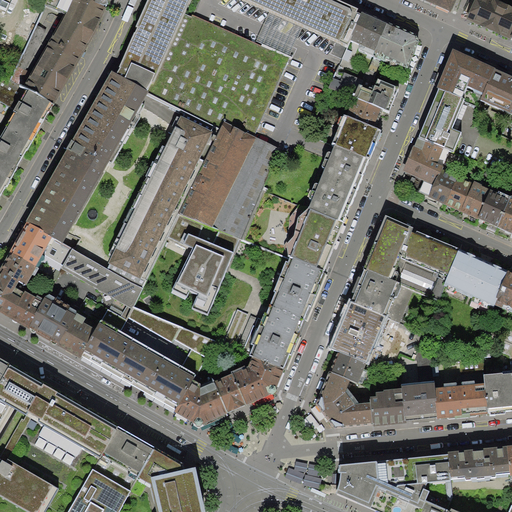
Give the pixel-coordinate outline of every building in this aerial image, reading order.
[(99,22),(104,11),(98,9),(78,0),(47,0),(9,82),(51,106),(52,107),(65,84),(85,48),(93,35),(99,22)] [(78,0),(98,9),(100,6),(102,7),(105,0),(78,0)] [(148,0),(135,31),(136,31),(134,37),(133,37),(124,59),(118,71),(119,71),(115,78),(145,96),(147,97),(184,16),(186,10),(190,0),(148,0)] [(184,16),(147,97),(183,114),(220,132),(178,217),(202,226),(218,233),(241,242),(276,156),(251,144),(288,60),(290,61),(291,59),(288,58),(301,29),(346,49),(349,43),(361,15),(357,13),(336,4),(327,0),(236,0),(268,14),(255,43),(261,46),(259,50),(184,16)] [(419,0),(448,13),(454,0),(419,0)] [(470,21),(471,23),(508,40),(511,41),(511,37),(511,0),(495,0),(494,2),(493,2),(492,2),(491,2),(491,3),(490,3),(483,0),(477,0),(476,2),(477,2),(471,15),(470,15),(469,18),(470,21)] [(375,54),(386,26),(373,20),(361,15),(349,43),(375,54)] [(391,28),(386,26),(375,54),(368,71),(376,74),(380,65),(378,65),(379,62),(383,64),(384,61),(406,71),(417,45),(415,42),(414,39),(391,28)] [(453,56),(438,92),(456,100),(461,89),(462,89),(464,87),(483,95),(493,74),(483,70),(453,56)] [(368,71),(366,71),(361,84),(353,100),(354,101),(381,112),(388,115),(392,104),(397,91),(373,81),(376,74),(368,71)] [(353,100),(361,84),(335,73),(328,90),(353,100)] [(493,74),(483,95),(482,99),(489,102),(488,106),(501,112),(503,109),(511,112),(511,109),(511,82),(501,78),(493,74)] [(12,115),(13,115),(5,130),(30,144),(40,126),(51,106),(9,82),(0,77),(0,103),(14,111),(12,115)] [(27,226),(60,245),(131,119),(145,96),(115,78),(112,77),(73,145),(70,144),(67,149),(65,152),(68,154),(27,226)] [(438,92),(418,140),(441,150),(452,155),(460,136),(455,134),(451,132),(463,103),(456,100),(438,92)] [(375,125),(381,112),(354,101),(346,120),(373,132),(375,125)] [(178,217),(220,132),(183,114),(173,135),(106,271),(141,291),(142,289),(152,269),(167,239),(178,217)] [(376,133),(373,132),(346,120),(342,130),(339,128),(331,147),(333,148),(368,162),(372,154),(376,144),(373,142),(376,133)] [(30,144),(5,130),(0,138),(0,176),(8,182),(18,165),(30,144)] [(441,150),(418,140),(408,163),(405,172),(424,181),(418,193),(428,198),(441,169),(434,167),(441,150)] [(368,162),(333,148),(320,179),(356,194),(360,185),(362,178),(368,162)] [(444,205),(456,180),(449,177),(451,172),(442,168),(441,169),(428,198),(434,201),(444,205)] [(0,196),(8,182),(0,176),(0,196)] [(349,209),(349,210),(356,194),(320,179),(307,211),(342,225),(347,213),(349,209)] [(460,213),(472,187),(456,180),(444,205),(451,208),(460,213)] [(480,189),(480,188),(473,185),(472,187),(460,213),(467,216),(477,220),(489,194),(480,189)] [(496,229),(508,202),(489,194),(477,220),(484,223),(496,229)] [(511,203),(508,202),(496,229),(501,231),(511,235),(511,203)] [(332,249),(342,225),(307,211),(298,208),(288,232),(297,236),(287,259),(289,260),(288,261),(322,274),(332,249)] [(238,241),(218,233),(211,246),(197,241),(202,226),(178,217),(167,239),(191,251),(176,283),(175,286),(189,293),(188,293),(196,297),(194,304),(195,304),(209,310),(211,307),(227,269),(238,241)] [(444,287),(455,259),(458,252),(449,248),(425,239),(426,238),(418,235),(410,232),(411,231),(384,219),(380,229),(381,229),(371,253),(367,262),(366,262),(362,272),(363,272),(411,292),(437,302),(444,287)] [(55,281),(62,269),(71,252),(59,245),(60,245),(27,226),(16,245),(10,256),(33,269),(41,254),(59,265),(54,273),(43,267),(41,270),(40,269),(38,272),(55,281)] [(62,269),(127,306),(120,319),(125,322),(126,322),(127,319),(132,309),(141,291),(106,271),(71,252),(62,269)] [(499,273),(500,271),(500,269),(495,266),(492,267),(492,268),(479,262),(474,260),(474,259),(473,257),(468,255),(466,256),(463,262),(455,259),(444,287),(492,309),(493,306),(507,275),(506,274),(506,276),(499,273)] [(4,266),(0,273),(24,287),(34,270),(33,269),(10,256),(4,266)] [(250,358),(250,357),(253,359),(282,371),(287,358),(307,310),(322,274),(288,261),(286,265),(285,264),(281,273),(283,274),(269,308),(265,316),(263,315),(261,321),(257,320),(254,328),(252,327),(241,354),(250,358)] [(398,324),(411,292),(363,272),(354,293),(350,304),(389,321),(398,324)] [(0,313),(8,318),(10,319),(24,295),(27,289),(24,287),(0,273),(0,313)] [(511,310),(511,276),(507,275),(493,306),(501,310),(502,306),(511,310)] [(24,295),(10,319),(11,320),(12,322),(14,323),(15,323),(17,324),(29,328),(41,305),(24,295)] [(57,345),(57,344),(58,345),(59,346),(59,345),(74,318),(66,313),(68,310),(53,301),(52,305),(44,300),(41,305),(29,328),(31,329),(30,330),(30,331),(31,331),(31,332),(32,333),(33,333),(34,333),(35,333),(36,333),(37,332),(42,335),(42,336),(43,336),(44,336),(45,337),(45,338),(46,338),(51,340),(51,341),(51,342),(52,343),(52,344),(53,345),(54,345),(55,345),(56,345),(57,345)] [(379,344),(389,321),(350,304),(341,326),(331,351),(338,354),(364,365),(365,365),(375,342),(379,344)] [(163,359),(145,390),(153,395),(152,398),(155,400),(162,404),(164,401),(177,409),(189,386),(214,343),(132,309),(127,319),(142,327),(172,344),(174,341),(190,351),(180,369),(163,359)] [(93,364),(99,368),(101,365),(113,373),(131,341),(118,334),(125,322),(120,319),(107,311),(100,323),(82,355),(90,360),(89,362),(93,364)] [(69,353),(72,355),(73,353),(80,358),(82,355),(100,323),(87,316),(85,319),(76,314),(74,318),(59,345),(66,350),(65,351),(69,353)] [(511,334),(505,331),(496,351),(509,357),(509,364),(511,363),(511,334)] [(131,386),(132,383),(145,390),(163,359),(131,341),(113,373),(120,376),(122,377),(120,380),(131,386)] [(401,395),(404,422),(414,421),(417,421),(418,424),(428,423),(428,420),(436,419),(433,391),(430,357),(417,352),(414,360),(417,361),(419,386),(400,387),(401,395)] [(364,365),(338,354),(331,369),(329,374),(348,381),(356,385),(364,365)] [(251,369),(249,373),(258,381),(275,388),(277,383),(282,371),(253,359),(249,368),(251,369)] [(436,419),(436,420),(451,418),(454,418),(454,420),(469,419),(468,416),(486,415),(482,377),(481,360),(458,362),(461,389),(433,391),(436,419)] [(0,383),(9,368),(0,362),(0,383)] [(0,511),(68,511),(116,429),(76,406),(9,368),(0,383),(0,417),(1,418),(2,418),(8,407),(16,412),(0,440),(0,511)] [(257,401),(269,395),(269,396),(270,396),(272,396),(273,395),(274,395),(274,394),(275,393),(275,392),(274,391),(274,390),(275,388),(258,381),(249,373),(246,371),(237,375),(238,378),(233,380),(244,406),(257,401)] [(348,381),(329,374),(321,394),(316,406),(325,418),(348,401),(343,394),(348,381)] [(501,376),(482,377),(486,415),(501,413),(511,412),(511,389),(511,379),(502,380),(501,376)] [(220,382),(221,385),(214,388),(226,414),(232,412),(244,406),(233,380),(232,377),(220,382)] [(199,392),(199,390),(196,390),(189,386),(177,409),(174,413),(181,417),(191,423),(199,409),(199,392)] [(191,423),(194,424),(194,425),(194,426),(195,427),(196,428),(197,428),(198,428),(199,428),(200,427),(201,426),(201,425),(210,421),(226,414),(214,388),(209,390),(208,388),(199,392),(199,409),(191,423)] [(383,425),(404,423),(404,422),(401,395),(394,396),(394,393),(383,394),(383,400),(369,401),(370,406),(372,426),(383,425)] [(325,418),(333,430),(359,427),(372,426),(370,406),(353,408),(348,401),(325,418)] [(127,495),(129,492),(153,450),(128,436),(116,429),(68,511),(117,511),(126,497),(128,498),(129,496),(127,495)] [(153,450),(129,492),(139,497),(145,486),(150,488),(154,505),(184,498),(186,511),(201,511),(194,479),(192,472),(183,475),(181,466),(153,450)] [(509,475),(507,450),(465,454),(447,456),(450,481),(463,480),(464,482),(495,479),(495,477),(509,475)] [(445,511),(446,511),(451,499),(450,481),(447,456),(390,462),(339,467),(338,475),(339,475),(338,482),(336,492),(377,510),(381,511),(445,511)] [(186,511),(184,498),(154,505),(155,511),(186,511)]
